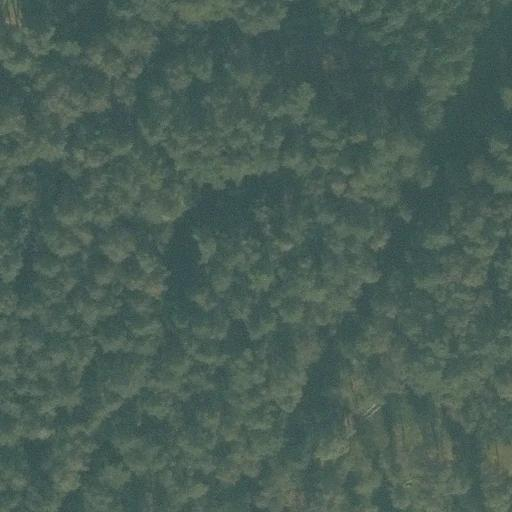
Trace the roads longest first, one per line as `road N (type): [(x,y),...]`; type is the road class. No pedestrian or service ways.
road 1 (track): [(507,0),(222,511)]
road 2 (track): [(91,0),(0,82)]
